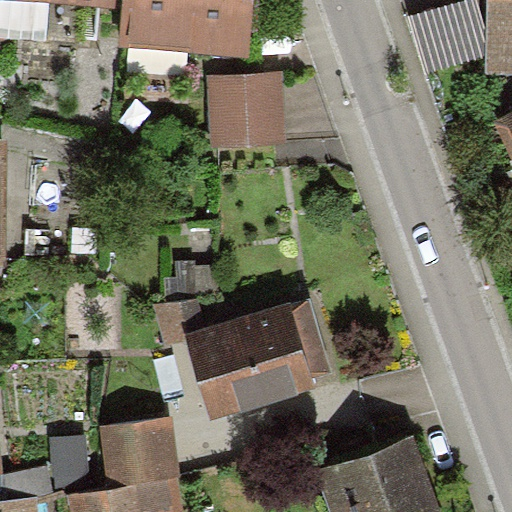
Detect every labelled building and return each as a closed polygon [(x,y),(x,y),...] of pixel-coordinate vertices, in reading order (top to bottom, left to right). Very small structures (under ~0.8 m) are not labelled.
[(0,0),(0,32),(88,38),(90,0),(0,0)] [(241,0),(126,0),(125,19),(197,24),(196,40),(238,44),(241,0)] [(511,0),(493,0),(492,25),(498,53),(511,52),(511,0)] [(274,80),(220,82),(222,141),(276,139),(274,80)] [(305,302),(192,339),(215,408),(309,377),(300,350),(319,344),(305,302)] [(164,417),(110,422),(116,482),(167,472),(175,470),(164,417)] [(437,511),(409,435),(326,465),(339,501),(349,497),(354,511),(437,511)] [(0,497),(2,497),(2,506),(35,503),(49,501),(46,471),(0,474),(0,497)] [(116,482),(71,490),(75,511),(174,511),(167,472),(116,482)] [(2,497),(0,497),(0,511),(36,511),(35,503),(2,506),(2,497)]
